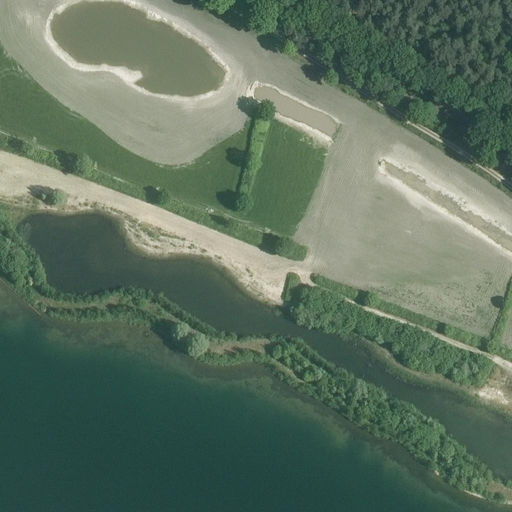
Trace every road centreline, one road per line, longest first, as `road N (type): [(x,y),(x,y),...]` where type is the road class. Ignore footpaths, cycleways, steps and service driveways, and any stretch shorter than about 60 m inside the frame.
road 1 (track): [(511,188),(217,0)]
road 2 (track): [(360,0),(394,43),(511,124)]
